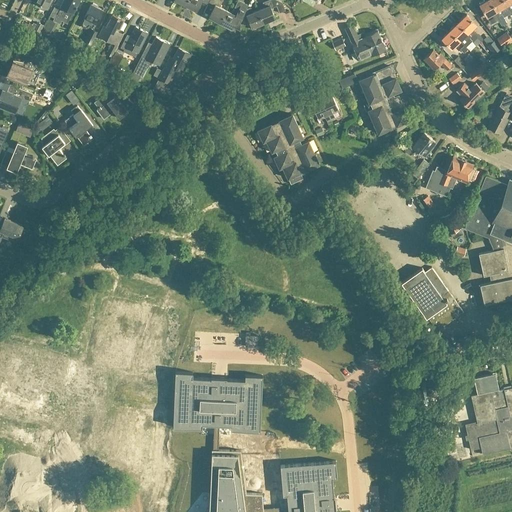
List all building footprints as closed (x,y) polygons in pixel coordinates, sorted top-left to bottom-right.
[(47,10),(51,0),(34,0),(33,3),(47,10)] [(63,0),(59,8),(55,5),(49,17),(54,20),(52,22),(59,25),(61,22),(66,24),(72,13),(72,14),(79,0),(63,0)] [(207,6),(209,0),(187,0),(185,6),(196,11),(200,3),(207,6)] [(208,18),(219,24),(226,11),(219,8),(222,0),(209,0),(207,6),(213,8),(208,18)] [(264,9),(258,11),(263,24),(274,19),(270,10),(275,8),(278,14),(284,11),(282,4),(272,0),(271,0),(262,4),(264,9)] [(496,17),(499,22),(503,19),(503,18),(501,14),(498,16),(489,0),(488,0),(479,5),(486,18),(491,15),(493,19),(496,17)] [(502,0),(489,0),(498,16),(501,14),(503,18),(510,14),(506,6),(502,0)] [(511,0),(502,0),(506,6),(510,14),(511,17),(511,16),(511,0)] [(240,22),(246,10),(248,5),(238,1),(232,14),(226,11),(219,24),(231,29),(235,20),(240,22)] [(81,25),(82,27),(85,29),(87,28),(89,27),(92,29),(86,41),(91,44),(97,31),(93,29),(95,24),(102,11),(96,8),(97,7),(92,4),(92,6),(91,5),(81,23),(81,25)] [(251,8),(246,10),(240,22),(248,19),(251,28),(263,24),(258,11),(253,13),(251,8)] [(466,15),(458,23),(468,34),(471,37),(473,35),(476,38),(479,36),(472,30),(476,25),(466,15)] [(112,16),(106,29),(103,27),(98,37),(112,44),(107,53),(106,55),(111,58),(112,55),(113,56),(122,37),(116,34),(122,21),(112,16)] [(37,22),(31,33),(37,36),(43,25),(37,22)] [(449,31),(460,42),(464,46),(466,48),(472,42),(469,38),(471,37),(468,34),(458,23),(449,31)] [(377,32),(364,38),(363,35),(358,38),(352,26),(345,29),(352,44),(351,44),(359,61),(370,56),(385,49),(377,32)] [(127,35),(120,49),(124,51),(123,52),(135,57),(147,34),(135,28),(131,37),(127,35)] [(49,30),(46,39),(56,42),(59,32),(49,30)] [(451,50),(460,42),(449,31),(441,39),(451,50)] [(502,35),(508,44),(511,40),(506,32),(502,35)] [(147,42),(132,72),(139,76),(142,77),(150,61),(158,66),(169,45),(156,38),(152,45),(147,42)] [(345,46),(341,39),(332,43),(336,51),(345,46)] [(487,47),(494,54),(500,49),(494,42),(487,47)] [(186,64),(190,55),(178,49),(171,63),(167,61),(158,79),(169,84),(176,70),(181,72),(182,71),(184,72),(188,65),(186,64)] [(439,54),(438,55),(433,50),(423,59),(434,70),(440,64),(447,71),(451,66),(439,54)] [(13,61),(7,76),(24,82),(33,86),(38,74),(46,71),(47,66),(40,64),(22,56),(16,54),(13,61)] [(500,70),(511,63),(505,54),(495,62),(500,70)] [(453,61),(461,70),(466,65),(457,57),(453,61)] [(478,62),(473,58),(467,65),(472,69),(478,62)] [(487,61),(478,67),(468,74),(472,80),(482,72),(484,75),(492,68),(487,61)] [(401,90),(400,89),(395,78),(394,79),(389,67),(375,72),(376,73),(359,80),(369,103),(365,104),(368,110),(378,134),(409,121),(404,108),(403,109),(398,97),(393,99),(391,94),(401,90)] [(456,73),(448,79),(453,85),(461,79),(456,73)] [(342,88),(358,82),(355,74),(339,81),(342,88)] [(75,80),(79,86),(87,82),(83,76),(75,80)] [(459,101),(467,108),(484,92),(475,84),(470,90),(464,84),(456,91),(463,97),(459,101)] [(10,86),(7,93),(1,91),(0,93),(0,107),(13,113),(19,99),(29,103),(33,95),(10,86)] [(103,120),(114,112),(119,118),(122,115),(135,106),(129,101),(123,92),(117,88),(106,97),(104,98),(107,102),(100,108),(99,106),(97,108),(98,109),(96,110),(103,120)] [(320,96),(331,121),(335,119),(332,112),(338,110),(330,93),(321,97),(320,96)] [(511,97),(506,94),(496,113),(493,112),(490,113),(488,117),(489,119),(492,121),(488,128),(499,134),(508,118),(511,119),(511,97)] [(327,123),(331,121),(320,96),(319,96),(320,98),(310,102),(318,119),(324,116),(327,123)] [(291,101),(292,103),(295,109),(302,106),(299,98),(291,101)] [(91,139),(85,130),(91,125),(77,107),(70,112),(72,115),(64,121),(83,145),(91,139)] [(292,115),(258,131),(263,142),(266,141),(271,152),(275,151),(277,156),(274,157),(279,169),(282,167),(288,179),(290,185),(303,179),(301,173),(315,166),(319,165),(308,141),(301,144),(299,140),(302,138),(292,115)] [(29,138),(33,130),(18,124),(15,132),(29,138)] [(57,166),(66,159),(64,157),(65,156),(64,155),(63,156),(58,148),(64,144),(54,130),(43,138),(47,144),(43,147),(41,149),(46,156),(48,154),(57,166)] [(410,155),(415,149),(423,156),(435,142),(423,133),(414,144),(408,139),(401,148),(410,155)] [(36,160),(23,155),(27,146),(17,142),(12,154),(6,151),(0,165),(16,172),(19,165),(32,170),(36,160)] [(436,167),(427,189),(446,197),(450,187),(452,188),(456,178),(466,182),(467,178),(472,180),(476,170),(471,169),(473,165),(465,161),(461,159),(461,160),(453,156),(447,171),(444,170),(436,167)] [(417,179),(428,164),(423,160),(412,175),(417,179)] [(44,162),(37,162),(38,178),(45,178),(44,162)] [(511,246),(511,181),(510,181),(508,186),(485,176),(464,229),(488,238),(490,234),(500,238),(502,249),(511,246)] [(321,188),(327,194),(333,188),(328,182),(321,188)] [(183,241),(167,256),(175,265),(174,266),(181,273),(182,272),(190,281),(213,259),(216,262),(232,247),(229,245),(253,223),(245,215),(246,214),(239,206),(238,207),(230,198),(214,213),(212,211),(181,240),(183,241)] [(448,235),(461,228),(452,211),(439,218),(448,235)] [(18,238),(22,227),(4,219),(0,229),(0,240),(2,237),(15,243),(17,238),(18,238)] [(478,254),(483,276),(489,275),(491,283),(479,285),(484,305),(511,298),(511,246),(502,249),(478,254)] [(465,249),(457,247),(455,254),(463,256),(465,249)] [(329,262),(281,305),(309,335),(356,292),(329,262)] [(385,277),(389,274),(382,265),(378,268),(385,277)] [(426,319),(427,318),(437,331),(463,313),(431,268),(424,272),(422,268),(401,283),(426,319)] [(171,337),(161,336),(160,356),(168,356),(169,339),(173,340),(174,309),(164,309),(164,321),(170,321),(170,326),(165,326),(165,331),(171,331),(171,337)] [(245,335),(245,347),(256,348),(256,336),(245,335)] [(40,366),(2,423),(40,449),(78,391),(40,366)] [(175,372),(172,428),(202,429),(202,425),(213,425),(219,426),(231,426),(230,430),(260,432),(262,376),(245,375),(244,380),(226,379),(226,378),(211,378),(210,378),(192,378),(192,373),(175,372)] [(469,387),(467,376),(466,374),(451,378),(454,390),(469,387)] [(511,388),(499,391),(495,375),(474,380),(478,395),(471,396),(477,423),(465,426),(465,425),(470,450),(471,450),(471,449),(480,447),(482,455),(483,455),(482,454),(509,448),(510,451),(510,450),(510,449),(511,448),(511,388)] [(278,405),(280,394),(265,392),(263,403),(278,405)] [(262,408),(261,418),(296,423),(297,412),(262,408)] [(279,511),(288,511),(287,506),(263,508),(261,493),(246,493),(240,451),(218,450),(219,426),(213,425),(211,494),(209,511),(279,511)] [(308,441),(309,434),(296,432),(295,438),(308,441)] [(335,461),(280,466),(282,495),(286,494),(287,506),(288,511),(287,511),(335,511),(334,497),(333,497),(332,478),(337,478),(335,461)] [(195,510),(200,511),(204,502),(199,501),(195,510)]
